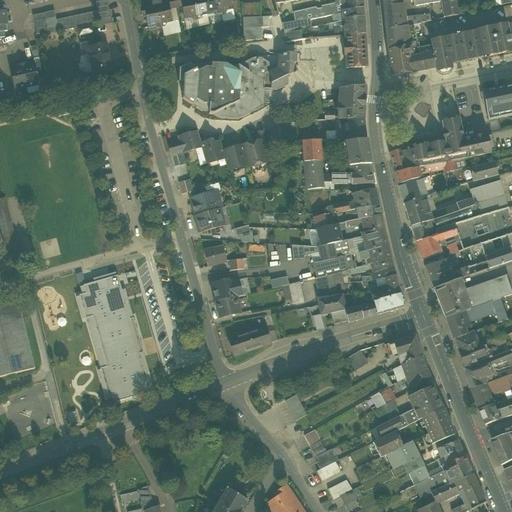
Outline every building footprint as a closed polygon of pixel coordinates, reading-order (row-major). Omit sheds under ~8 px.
[(156,3),(158,13),(161,28),(162,28),(165,27),(167,24),(172,23),(170,10),(167,0),(162,0),(162,2),(156,3)] [(167,0),(170,10),(176,9),(173,0),(167,0)] [(180,0),(173,0),(176,9),(182,7),(180,0)] [(193,21),(196,20),(192,0),(180,0),(182,7),(184,20),(190,19),(193,21)] [(202,17),(207,16),(203,0),(192,0),(196,20),(200,19),(202,17)] [(218,0),(203,0),(207,16),(213,14),(216,16),(222,15),(218,0)] [(218,0),(222,15),(225,14),(227,11),(232,10),(231,3),(230,0),(218,0)] [(323,18),(331,16),(336,15),(342,13),(342,11),(341,0),(337,0),(338,2),(335,2),(335,5),(321,8),(322,10),(323,18)] [(341,0),(342,11),(363,9),(362,0),(341,0)] [(440,0),(441,2),(444,18),(458,16),(455,0),(440,0)] [(139,4),(142,16),(145,16),(145,15),(158,13),(156,3),(156,1),(150,2),(139,4)] [(242,4),(243,18),(261,17),(260,3),(242,4)] [(383,8),(385,29),(406,26),(405,17),(403,4),(396,5),(383,8)] [(97,11),(97,14),(109,11),(108,5),(96,8),(97,11)] [(172,23),(178,21),(176,9),(170,10),(172,23)] [(310,20),(323,18),(322,10),(317,11),(315,9),(295,13),(295,23),(303,21),(310,20)] [(342,13),(343,19),(364,17),(363,9),(342,11),(342,13)] [(222,15),(223,22),(235,20),(233,10),(232,10),(227,11),(225,14),(222,15)] [(54,11),(44,13),(46,20),(56,18),(54,11)] [(93,24),(99,23),(99,19),(97,14),(97,11),(91,12),(93,24)] [(97,14),(99,19),(110,17),(109,11),(97,14)] [(91,25),(93,24),(91,12),(85,14),(88,25),(91,25)] [(32,16),(34,22),(46,20),(44,13),(32,16)] [(162,29),(162,28),(161,28),(158,13),(145,15),(145,16),(146,22),(148,32),(162,29)] [(343,19),(342,13),(336,15),(331,16),(333,24),(343,22),(343,19)] [(82,27),(88,25),(85,14),(79,15),(82,27)] [(223,22),(222,15),(216,16),(213,14),(207,16),(209,25),(209,26),(223,23),(223,22)] [(77,28),(82,27),(79,15),(74,16),(76,28),(77,28)] [(405,17),(406,26),(426,22),(430,21),(429,15),(405,17)] [(70,29),(76,28),(74,16),(68,17),(70,29)] [(209,25),(207,16),(202,17),(200,19),(196,20),(198,27),(209,25)] [(64,30),(70,29),(68,17),(62,19),(64,30)] [(99,23),(100,25),(112,23),(110,17),(99,19),(99,23)] [(261,17),(243,18),(243,29),(261,28),(261,17)] [(261,17),(261,28),(269,27),(269,17),(261,17)] [(343,19),(343,22),(344,36),(365,35),(364,17),(343,19)] [(56,18),(46,20),(47,28),(53,27),(58,27),(56,20),(56,18)] [(59,32),(64,30),(62,19),(56,20),(58,27),(59,32)] [(198,27),(196,20),(193,21),(190,19),(184,20),(186,30),(198,27)] [(34,22),(35,29),(47,28),(46,20),(34,22)] [(178,21),(172,23),(175,34),(181,33),(178,21)] [(300,31),(305,30),(303,21),(295,23),(294,23),(296,31),(300,31)] [(333,24),(334,31),(334,37),(344,36),(343,22),(333,24)] [(162,29),(163,37),(175,34),(172,23),(167,24),(165,27),(162,28),(162,29)] [(282,25),(284,34),(296,31),(294,23),(282,25)] [(476,31),(482,58),(511,51),(511,49),(507,25),(507,24),(476,30),(476,31)] [(77,28),(79,35),(93,33),(91,25),(88,25),(82,27),(77,28)] [(409,55),(410,58),(419,56),(419,55),(420,54),(419,48),(418,43),(417,44),(413,25),(406,26),(408,46),(411,45),(412,55),(409,55)] [(406,26),(385,29),(387,50),(408,46),(406,26)] [(261,40),(261,28),(243,29),(244,41),(261,40)] [(305,30),(300,31),(302,40),(308,40),(308,34),(307,29),(305,30)] [(302,41),(302,40),(300,31),(296,31),(284,34),(286,44),(302,41)] [(312,39),(334,37),(334,31),(319,32),(314,33),(308,34),(308,40),(312,39)] [(431,46),(432,52),(434,59),(436,68),(436,72),(442,76),(448,74),(452,69),(451,64),(482,58),(476,31),(445,37),(430,40),(431,46)] [(365,44),(365,35),(344,36),(345,45),(343,45),(343,47),(343,57),(345,57),(346,69),(367,68),(366,59),(365,44)] [(227,39),(228,45),(244,43),(243,37),(227,39)] [(89,55),(93,74),(112,70),(106,44),(91,47),(89,42),(81,43),(83,56),(89,55)] [(428,60),(427,56),(421,57),(420,54),(419,55),(419,56),(410,58),(409,55),(412,55),(411,45),(408,46),(387,50),(390,67),(428,60)] [(30,47),(33,59),(39,58),(36,46),(30,47)] [(286,54),(286,56),(286,57),(293,57),(293,64),(295,64),(296,54),(286,54)] [(276,91),(284,87),(284,81),(288,81),(288,77),(293,74),(293,64),(293,57),(286,57),(286,56),(282,56),(282,57),(277,56),(277,65),(271,68),(269,66),(269,64),(261,59),(254,58),(238,66),(200,64),(192,68),(189,63),(179,68),(179,82),(183,83),(182,99),(201,111),(209,112),(208,115),(213,115),(219,119),(237,120),(263,107),(264,90),(276,91)] [(412,73),(430,69),(428,60),(390,67),(391,77),(412,73)] [(34,63),(22,65),(26,87),(38,84),(35,69),(34,63)] [(15,89),(26,87),(22,65),(10,68),(15,89)] [(40,91),(38,84),(26,87),(28,94),(40,91)] [(511,84),(481,91),(488,121),(511,116),(511,84)] [(339,89),(338,108),(365,107),(366,86),(339,89)] [(11,91),(5,92),(8,104),(13,103),(11,91)] [(337,117),(337,120),(364,119),(365,107),(338,108),(337,117)] [(57,112),(59,117),(70,114),(69,109),(57,112)] [(441,122),(445,142),(464,138),(463,132),(461,125),(460,118),(441,122)] [(364,120),(364,119),(337,120),(335,120),(335,140),(345,140),(345,143),(366,141),(365,131),(364,125),(364,120)] [(272,132),(275,143),(283,142),(279,130),(272,132)] [(261,141),(262,145),(268,143),(265,134),(264,131),(258,133),(260,141),(261,141)] [(275,143),(272,132),(265,134),(268,143),(268,144),(275,143)] [(197,149),(201,148),(200,144),(198,135),(191,134),(189,135),(189,134),(178,137),(179,140),(182,153),(197,149)] [(409,148),(413,163),(465,152),(467,159),(491,154),(487,134),(464,138),(445,142),(409,148)] [(224,160),(225,160),(223,152),(220,141),(213,143),(212,140),(212,139),(207,141),(207,142),(200,144),(201,148),(206,166),(207,165),(207,164),(206,163),(224,158),(224,159),(224,160)] [(167,144),(171,157),(177,155),(182,153),(179,140),(167,144)] [(302,141),(304,162),(320,162),(321,162),(320,140),(316,141),(305,141),(302,141)] [(260,141),(242,146),(247,166),(248,168),(267,162),(262,145),(261,141),(260,141)] [(367,148),(366,141),(345,143),(346,150),(349,167),(350,176),(372,174),(370,165),(367,148)] [(228,171),(247,166),(242,146),(223,152),(225,160),(228,171)] [(197,149),(202,167),(206,166),(201,148),(197,149)] [(394,173),(414,169),(413,163),(409,148),(403,150),(389,153),(394,173)] [(463,160),(467,159),(465,152),(413,163),(414,169),(418,168),(442,164),(463,160)] [(182,153),(177,155),(180,166),(186,165),(182,153)] [(180,167),(180,166),(177,155),(171,157),(174,168),(180,167)] [(442,170),(443,173),(465,169),(463,160),(442,164),(443,170),(442,170)] [(304,162),(306,177),(321,176),(320,162),(304,162)] [(481,174),(485,173),(496,170),(494,162),(471,168),(471,167),(468,168),(469,168),(470,175),(481,172),(481,174)] [(442,164),(418,168),(419,175),(431,173),(442,170),(443,170),(442,164)] [(420,179),(419,175),(418,168),(414,169),(394,173),(398,185),(420,179)] [(465,169),(443,173),(447,189),(467,184),(468,183),(467,176),(465,169)] [(498,176),(496,170),(485,173),(486,179),(498,176)] [(467,176),(468,183),(486,179),(485,173),(481,174),(481,172),(470,175),(467,176)] [(350,176),(331,176),(331,183),(331,184),(333,184),(351,184),(351,185),(374,185),(372,174),(350,176)] [(322,183),(321,176),(306,177),(307,191),(322,189),(322,183)] [(498,176),(486,179),(468,183),(467,184),(469,191),(499,181),(498,176)] [(398,185),(403,205),(425,198),(420,179),(398,185)] [(184,182),(187,193),(193,191),(190,180),(184,182)] [(472,199),(474,206),(504,197),(499,181),(469,191),(472,199)] [(178,183),(182,195),(187,193),(184,182),(178,183)] [(239,184),(233,186),(235,193),(241,191),(239,184)] [(218,185),(206,188),(207,194),(214,192),(218,190),(220,190),(218,185)] [(189,193),(191,198),(207,194),(206,188),(189,193)] [(354,203),(355,208),(365,206),(366,209),(378,206),(375,189),(352,194),(354,203)] [(223,208),(218,190),(214,192),(219,209),(220,209),(223,208)] [(190,198),(195,216),(219,209),(214,192),(207,194),(191,198),(190,198)] [(305,197),(298,192),(295,197),(301,202),(305,197)] [(456,204),(456,205),(436,212),(430,214),(432,220),(435,231),(453,225),(470,219),(508,208),(504,197),(474,206),(472,199),(456,204)] [(0,199),(0,235),(6,261),(20,257),(5,198),(0,199)] [(410,227),(415,243),(435,235),(436,235),(434,231),(435,231),(432,220),(430,214),(426,200),(425,198),(403,205),(405,211),(406,211),(409,222),(410,227)] [(427,199),(426,200),(430,214),(436,212),(432,199),(430,199),(428,200),(427,199)] [(334,214),(355,210),(355,208),(354,203),(351,202),(333,206),(334,214)] [(379,208),(378,206),(366,209),(365,206),(355,208),(355,210),(358,220),(361,220),(380,215),(379,208)] [(457,236),(459,242),(462,251),(469,249),(480,245),(511,234),(511,223),(508,208),(470,219),(453,225),(457,236)] [(220,209),(219,209),(195,216),(193,216),(194,220),(195,220),(199,233),(225,226),(222,216),(220,209)] [(316,230),(317,230),(330,226),(328,215),(313,218),(316,230)] [(380,215),(361,220),(362,225),(363,233),(364,233),(370,232),(379,230),(383,229),(380,215)] [(346,228),(362,225),(361,220),(358,220),(345,223),(346,228)] [(317,230),(316,230),(321,247),(341,242),(338,230),(337,224),(330,226),(317,230)] [(453,225),(435,231),(434,231),(436,235),(435,235),(437,241),(441,242),(453,238),(457,236),(453,225)] [(235,230),(237,236),(239,235),(250,232),(249,228),(248,226),(235,230)] [(361,237),(362,240),(384,234),(383,229),(379,230),(370,232),(364,233),(363,233),(360,233),(360,234),(361,237)] [(321,247),(316,230),(307,230),(312,247),(317,248),(321,247)] [(253,243),(250,232),(239,235),(241,242),(253,243)] [(388,247),(384,234),(362,240),(364,252),(388,247)] [(484,255),(511,245),(511,234),(480,245),(482,250),(484,255)] [(437,241),(435,235),(415,243),(422,260),(441,253),(439,247),(437,241)] [(441,242),(437,241),(439,247),(447,246),(459,242),(457,236),(453,238),(454,241),(446,243),(441,242)] [(361,237),(347,241),(350,253),(356,252),(356,254),(355,255),(357,264),(361,263),(361,261),(359,254),(364,252),(362,240),(361,237)] [(317,248),(318,253),(320,258),(320,262),(321,263),(350,256),(355,255),(356,254),(356,252),(350,253),(347,241),(341,242),(321,247),(317,248)] [(450,255),(462,251),(459,242),(447,246),(450,255)] [(480,245),(469,249),(471,254),(482,250),(480,245)] [(511,247),(511,245),(484,255),(485,257),(511,247)] [(291,246),(293,262),(305,261),(305,256),(304,247),(291,246)] [(203,251),(207,266),(226,261),(222,247),(214,250),(214,248),(203,251)] [(310,255),(318,253),(317,248),(312,247),(304,247),(305,256),(310,255)] [(366,259),(367,265),(391,260),(388,247),(364,252),(359,254),(361,261),(366,259)] [(501,265),(511,260),(511,247),(485,257),(485,258),(486,262),(489,269),(500,264),(501,265)] [(320,258),(318,253),(310,255),(312,263),(316,263),(316,259),(320,258)] [(352,262),(350,256),(321,263),(320,262),(316,263),(312,263),(316,279),(348,271),(346,263),(352,262)] [(229,261),(230,271),(244,269),(242,260),(229,261)] [(372,267),(374,273),(393,267),(391,260),(367,265),(356,269),(349,271),(350,275),(365,272),(365,271),(368,270),(368,269),(372,267)] [(433,290),(453,282),(452,278),(445,260),(424,268),(433,290)] [(346,263),(348,271),(349,271),(356,269),(354,261),(352,262),(346,263)] [(461,274),(463,278),(489,269),(486,262),(459,270),(461,274)] [(370,274),(371,277),(372,281),(375,281),(377,281),(384,279),(395,275),(393,267),(374,273),(370,274)] [(83,286),(85,285),(82,272),(76,274),(80,287),(83,286)] [(93,280),(94,283),(116,276),(116,273),(93,280)] [(342,279),(341,273),(334,275),(336,284),(343,284),(342,279)] [(340,292),(337,292),(336,284),(334,275),(326,277),(328,289),(330,297),(338,296),(340,296),(340,292)] [(384,279),(386,286),(397,282),(395,275),(384,279)] [(82,295),(79,296),(85,318),(85,319),(92,317),(106,367),(100,369),(100,370),(107,395),(108,397),(111,396),(114,395),(116,402),(132,398),(140,395),(151,392),(150,390),(140,354),(143,353),(133,318),(130,319),(121,291),(117,276),(116,276),(94,283),(85,285),(83,286),(85,294),(82,295)] [(507,276),(491,281),(494,290),(510,284),(507,276)] [(282,287),(288,286),(287,277),(270,280),(272,289),(282,287)] [(315,279),(319,299),(330,297),(328,289),(326,277),(316,279),(315,279)] [(247,279),(238,280),(242,296),(250,294),(247,279)] [(386,286),(384,279),(377,281),(375,281),(377,288),(386,286)] [(237,297),(242,296),(238,280),(228,283),(227,280),(210,284),(212,293),(213,293),(215,302),(237,297)] [(463,291),(459,280),(453,282),(433,290),(437,300),(463,291)] [(463,291),(470,309),(501,299),(506,297),(511,294),(511,290),(510,284),(494,290),(491,281),(463,291)] [(400,294),(397,282),(386,286),(377,288),(369,290),(371,296),(373,302),(400,294)] [(292,300),(292,304),(303,302),(299,283),(288,286),(292,300)] [(282,287),(285,301),(292,300),(288,286),(282,287)] [(125,290),(121,291),(130,319),(133,318),(125,290)] [(470,309),(463,291),(437,300),(445,318),(463,312),(470,309)] [(373,304),(374,304),(377,315),(402,308),(403,308),(404,305),(400,294),(373,302),(373,304)] [(331,314),(344,311),(344,310),(345,310),(342,296),(342,295),(340,296),(338,296),(330,297),(319,299),(317,300),(318,306),(320,315),(320,316),(331,314)] [(76,297),(82,319),(85,318),(79,296),(76,297)] [(217,306),(220,318),(240,314),(237,297),(215,302),(216,306),(217,306)] [(463,312),(467,320),(487,313),(487,314),(489,313),(489,315),(495,313),(504,310),(501,299),(470,309),(463,312)] [(0,379),(35,371),(18,304),(0,308),(0,379)] [(363,319),(377,315),(374,304),(371,305),(369,305),(359,307),(363,319)] [(352,308),(345,310),(344,310),(344,311),(347,321),(348,323),(363,319),(359,307),(352,308)] [(504,310),(495,313),(499,323),(508,320),(504,310)] [(331,314),(334,325),(347,321),(344,311),(331,314)] [(467,320),(463,312),(445,318),(453,339),(462,336),(462,337),(466,336),(464,330),(470,327),(468,322),(467,320)] [(487,313),(467,320),(468,322),(489,315),(489,313),(487,314),(487,313)] [(313,316),(316,331),(324,329),(320,316),(320,315),(313,316)] [(92,317),(85,319),(100,369),(106,367),(92,317)] [(472,333),(470,327),(464,330),(466,336),(472,333)] [(228,341),(233,356),(271,344),(268,335),(266,328),(228,341)] [(475,331),(475,332),(479,343),(480,344),(488,342),(483,329),(475,331)] [(268,335),(271,344),(279,341),(276,332),(268,335)] [(453,339),(458,351),(479,343),(475,332),(472,333),(466,336),(462,337),(462,336),(453,339)] [(400,364),(405,362),(422,356),(415,336),(401,340),(384,346),(388,357),(394,355),(395,358),(397,357),(400,364)] [(480,344),(479,343),(458,351),(464,369),(489,360),(483,344),(480,345),(480,344)] [(348,358),(355,370),(367,363),(360,351),(348,358)] [(511,351),(489,360),(491,366),(495,364),(496,365),(509,360),(511,359),(511,352),(511,351)] [(150,390),(153,389),(143,353),(140,354),(150,390)] [(427,370),(422,356),(405,362),(406,364),(400,366),(401,366),(405,379),(427,370)] [(492,369),(491,366),(489,360),(464,369),(467,378),(492,369)] [(405,379),(401,366),(392,370),(396,383),(400,381),(405,379)] [(511,374),(511,366),(509,367),(510,370),(498,374),(498,373),(494,375),(486,378),(488,384),(508,376),(511,374)] [(494,375),(492,369),(467,378),(472,390),(487,384),(488,384),(486,378),(494,375)] [(97,371),(104,396),(107,395),(100,370),(97,371)] [(400,381),(403,387),(407,385),(408,387),(412,387),(415,386),(430,380),(427,370),(405,379),(400,381)] [(388,388),(389,388),(392,386),(385,373),(381,375),(388,388)] [(488,384),(487,384),(489,391),(503,386),(504,389),(511,386),(508,376),(488,384)] [(491,395),(489,391),(487,384),(472,390),(480,411),(494,406),(491,395)] [(415,408),(415,409),(438,398),(433,386),(410,397),(415,408)] [(501,392),(501,394),(505,392),(511,389),(511,386),(504,389),(503,386),(489,391),(491,395),(501,392)] [(379,393),(386,404),(393,401),(395,400),(389,388),(388,388),(379,393)] [(377,409),(382,406),(386,404),(379,393),(370,398),(377,409)] [(285,401),(294,422),(305,416),(306,416),(296,395),(285,401)] [(416,419),(417,421),(421,419),(443,409),(438,398),(415,409),(419,418),(416,419)] [(480,411),(486,425),(511,416),(511,399),(508,401),(494,406),(480,411)] [(399,416),(393,401),(386,404),(382,406),(389,422),(396,418),(399,416)] [(415,408),(402,415),(408,426),(417,421),(416,419),(419,418),(415,409),(415,408)] [(432,445),(454,435),(448,422),(443,409),(421,419),(427,432),(432,445)] [(75,412),(68,414),(72,427),(79,425),(75,412)] [(408,426),(402,415),(399,416),(396,418),(402,429),(408,426)] [(311,426),(305,416),(294,422),(300,432),(311,426)] [(377,428),(382,438),(395,432),(402,429),(396,418),(389,422),(377,427),(377,428)] [(375,442),(382,438),(377,428),(370,431),(375,442)] [(304,436),(310,446),(320,441),(314,431),(304,436)] [(402,447),(395,432),(382,438),(375,442),(373,443),(380,458),(386,455),(402,447)] [(511,433),(493,440),(495,444),(493,445),(501,464),(502,466),(511,461),(511,433)] [(310,447),(315,457),(326,451),(320,441),(310,447)] [(436,450),(440,459),(442,458),(461,450),(457,441),(436,450)] [(411,443),(402,447),(386,455),(393,470),(404,465),(418,457),(411,443)] [(227,447),(223,455),(229,458),(233,451),(227,447)] [(337,447),(331,450),(334,456),(340,454),(337,447)] [(316,458),(319,464),(334,456),(331,450),(326,452),(316,458)] [(446,465),(440,467),(443,472),(444,472),(455,467),(453,462),(464,457),(461,450),(442,458),(446,465)] [(337,461),(334,456),(319,464),(322,469),(335,462),(337,461)] [(418,457),(404,465),(408,472),(408,474),(424,467),(419,457),(418,457)] [(455,467),(444,472),(447,480),(450,485),(453,483),(472,475),(464,457),(453,462),(455,467)] [(446,465),(442,458),(440,459),(436,460),(439,468),(440,467),(446,465)] [(317,472),(322,481),(341,472),(335,462),(322,469),(317,472)] [(394,479),(408,472),(404,465),(393,470),(390,471),(394,479)] [(412,481),(413,486),(429,479),(426,472),(424,467),(408,474),(412,481)] [(429,479),(443,472),(440,467),(439,468),(429,472),(426,472),(429,479)] [(430,488),(447,480),(444,472),(443,472),(429,479),(413,486),(414,486),(419,496),(431,490),(430,488)] [(472,475),(453,483),(458,492),(464,504),(467,511),(484,503),(472,475)] [(333,500),(339,497),(352,490),(346,481),(328,490),(333,500)] [(446,498),(458,492),(453,483),(450,485),(442,488),(446,498)] [(137,491),(144,511),(154,508),(147,487),(137,491)] [(296,511),(297,504),(286,487),(275,494),(277,498),(267,505),(271,511),(296,511)] [(357,488),(352,490),(357,500),(362,497),(357,488)] [(432,493),(431,493),(435,502),(436,503),(446,498),(442,488),(432,493)] [(240,511),(247,501),(226,489),(212,511),(240,511)] [(357,500),(352,490),(339,497),(344,506),(355,500),(357,500)] [(423,497),(423,498),(427,506),(435,502),(431,493),(423,497)] [(347,511),(358,507),(355,500),(344,506),(346,511),(347,511)] [(440,511),(436,503),(435,502),(427,506),(424,507),(416,511),(440,511)]
